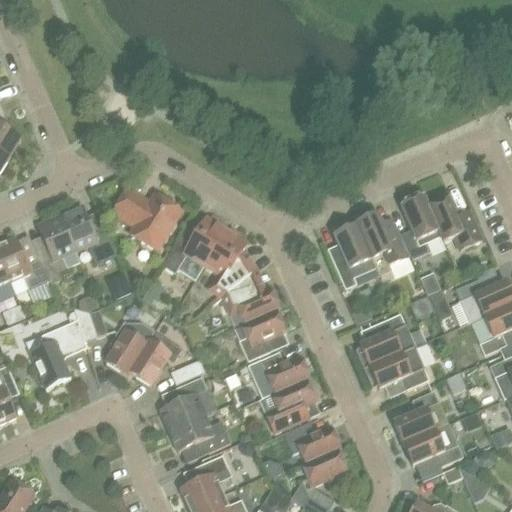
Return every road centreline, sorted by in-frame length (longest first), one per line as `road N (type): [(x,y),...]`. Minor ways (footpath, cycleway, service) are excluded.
road 1 (residential): [(371,511),(380,494),(377,463),(267,227)]
road 2 (residential): [(511,205),(480,137),(267,227)]
road 3 (residential): [(158,511),(117,420),(105,413),(0,453)]
road 4 (residential): [(267,227),(150,160),(72,185)]
road 5 (residential): [(72,185),(0,20)]
